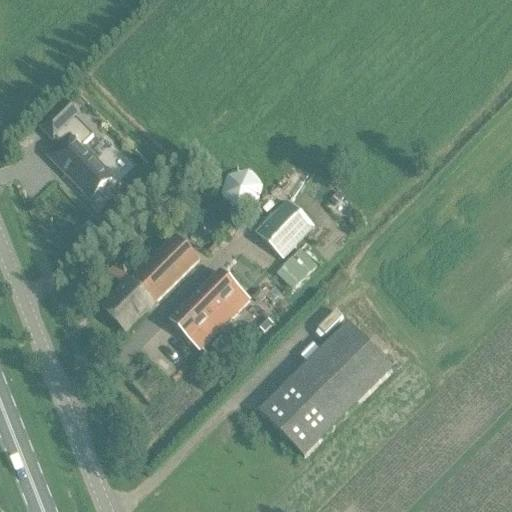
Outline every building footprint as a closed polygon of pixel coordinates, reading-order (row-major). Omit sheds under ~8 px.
[(65,106),(41,129),(54,142),(55,141),(76,120),(78,118),(65,106)] [(66,151),(54,162),(66,174),(61,178),(99,217),(113,203),(101,191),(112,180),(82,150),(94,139),(76,120),(55,141),(66,151)] [(283,262),(314,230),(287,205),(257,236),(283,262)] [(109,275),(112,278),(123,289),(102,309),(127,335),(154,307),(156,309),(199,263),(175,239),(131,282),(117,267),(109,275)] [(288,265),(277,277),(293,293),(316,269),(300,252),(288,265)] [(170,323),(199,353),(249,304),(221,274),(170,323)] [(348,326),(259,414),(305,460),(394,371),(348,326)]
